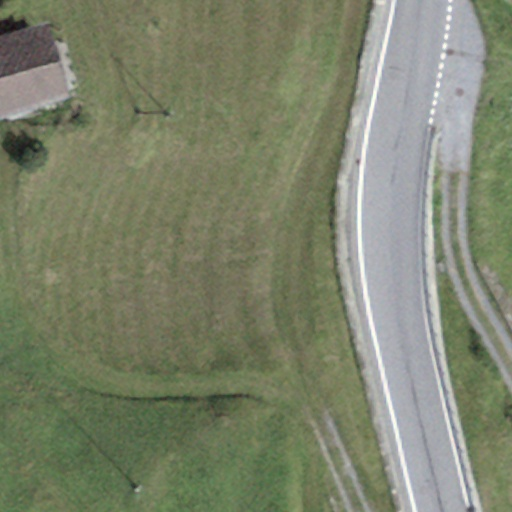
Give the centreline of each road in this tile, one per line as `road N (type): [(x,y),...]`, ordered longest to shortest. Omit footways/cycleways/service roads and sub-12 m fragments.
road 1 (tertiary): [(440,0),(396,245),(447,511)]
road 2 (track): [(511,366),(472,279),(483,65),(437,17)]
